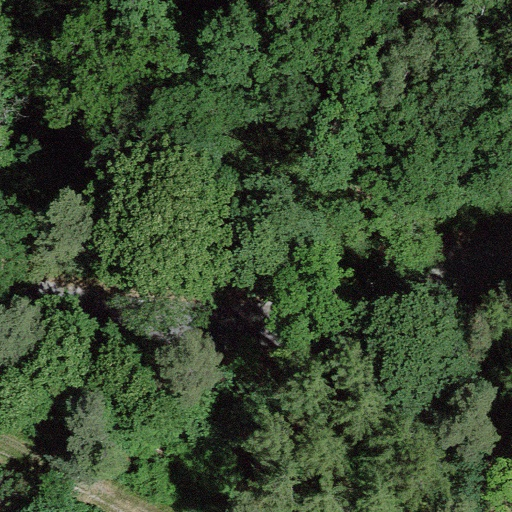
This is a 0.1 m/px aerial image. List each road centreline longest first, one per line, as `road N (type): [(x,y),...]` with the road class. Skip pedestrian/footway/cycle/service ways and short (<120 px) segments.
road 1 (unclassified): [(511,247),(347,313),(242,331),(142,326),(0,295)]
road 2 (track): [(143,511),(0,444)]
